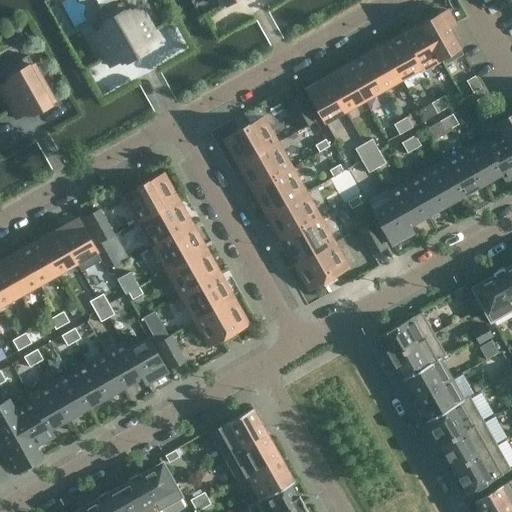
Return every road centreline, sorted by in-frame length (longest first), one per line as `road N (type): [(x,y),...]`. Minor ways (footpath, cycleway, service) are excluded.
road 1 (residential): [(4,511),(261,366)]
road 2 (residential): [(400,0),(179,124)]
road 3 (residential): [(297,345),(290,316),(179,124)]
road 4 (residential): [(443,511),(338,322)]
road 5 (residential): [(179,124),(0,226)]
road 6 (residential): [(338,322),(511,224)]
road 7 (residential): [(261,366),(344,511)]
